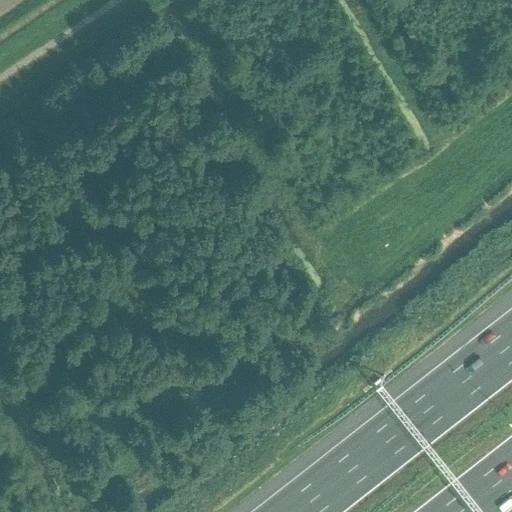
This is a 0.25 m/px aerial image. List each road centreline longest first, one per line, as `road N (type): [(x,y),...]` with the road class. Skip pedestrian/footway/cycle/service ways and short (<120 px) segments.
road 1 (motorway): [(511,347),(302,511)]
road 2 (unknown): [(0,83),(121,0)]
